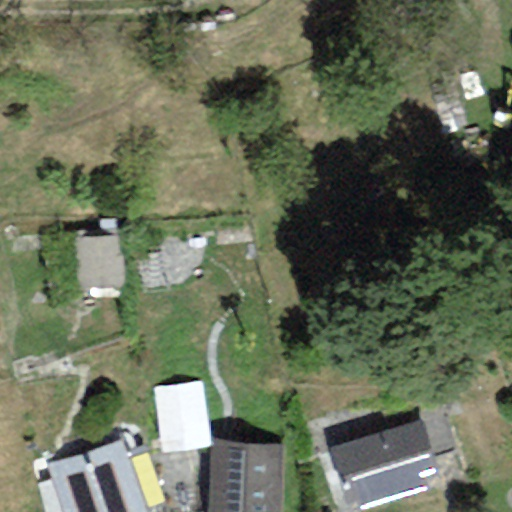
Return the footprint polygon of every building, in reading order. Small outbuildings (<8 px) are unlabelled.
[(121,287),(119,239),(71,241),(74,289),(121,287)] [(445,253),(403,260),(411,312),(454,305),(445,253)] [(154,387),(162,454),(209,449),(202,382),(154,387)] [(419,420),(328,449),(347,507),(356,504),(358,511),(360,511),(428,491),(425,482),(437,478),(419,420)] [(277,511),(281,448),(213,445),(209,511),(277,511)] [(50,474),(62,511),(139,511),(119,451),(50,474)]
